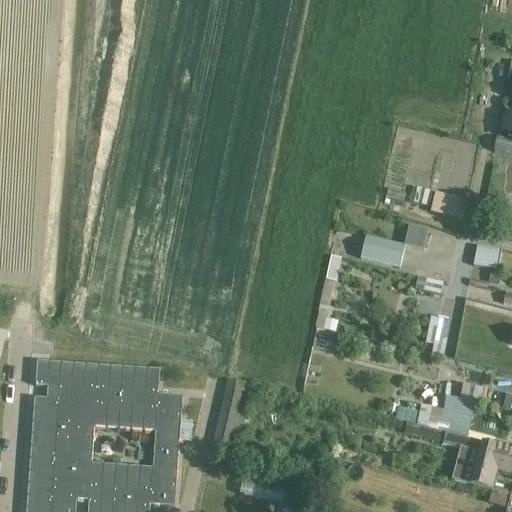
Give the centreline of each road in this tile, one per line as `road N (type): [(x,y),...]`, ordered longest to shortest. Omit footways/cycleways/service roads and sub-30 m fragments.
road 1 (residential): [(10,511),(22,326)]
road 2 (unknown): [(177,511),(215,379)]
